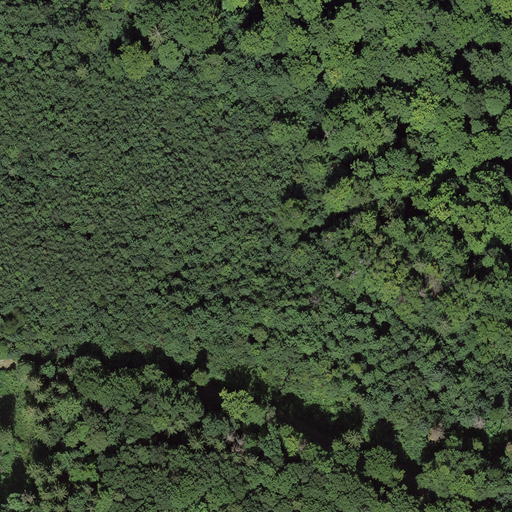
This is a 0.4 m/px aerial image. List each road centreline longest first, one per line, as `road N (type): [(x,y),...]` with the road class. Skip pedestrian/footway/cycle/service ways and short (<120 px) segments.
road 1 (track): [(0,186),(141,216),(268,261),(427,329),(511,380)]
road 2 (track): [(466,511),(354,449),(228,396),(152,375),(0,367)]
